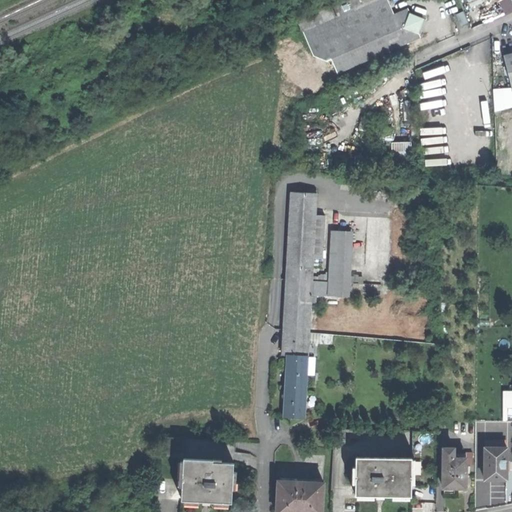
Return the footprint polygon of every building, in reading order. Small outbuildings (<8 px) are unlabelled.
[(333,0),(296,16),(303,32),(317,26),(375,0),(333,0)] [(345,53),(351,67),(388,51),(420,37),(417,29),(416,27),(414,27),(416,23),(413,15),(408,15),(410,12),(408,9),(406,4),(393,10),(388,0),(375,0),(317,26),(328,50),(341,55),(345,53)] [(511,10),(511,0),(498,0),(505,14),(511,10)] [(416,27),(417,29),(422,14),(408,9),(410,12),(408,15),(413,15),(416,23),(414,27),(416,27)] [(461,26),(467,23),(462,12),(456,15),(461,26)] [(337,73),(351,67),(345,53),(341,55),(328,50),(317,26),(303,32),(313,56),(327,61),(331,59),(337,73)] [(376,151),(391,150),(391,137),(376,137),(376,151)] [(392,146),(393,164),(411,164),(410,145),(402,145),(392,146)] [(285,313),(283,355),(287,355),(308,357),(311,303),(312,277),(313,258),(315,215),(316,193),(291,192),(289,230),(285,313)] [(325,216),(315,215),(313,258),(323,259),(325,216)] [(335,233),(332,277),(331,296),(348,297),(351,234),(335,233)] [(332,277),(312,277),(311,303),(316,303),(316,295),(331,296),(332,277)] [(305,418),(308,357),(287,355),(284,417),(305,418)] [(340,410),(340,420),(359,420),(359,410),(340,410)] [(334,429),(334,444),(351,444),(351,438),(365,438),(365,429),(334,429)] [(413,430),(412,457),(437,458),(438,430),(413,430)] [(167,457),(182,458),(183,439),(168,438),(167,457)] [(496,479),(507,479),(507,447),(486,447),(485,478),(496,479)] [(444,448),(444,457),(453,458),(453,448),(444,448)] [(383,496),(412,496),(412,457),(357,456),(356,484),(352,484),(351,494),(356,494),(356,497),(367,497),(367,496),(383,496)] [(455,486),(465,487),(466,465),(466,458),(453,458),(444,457),(443,486),(444,486),(455,486)] [(205,503),(232,504),(234,464),(213,463),(213,461),(183,459),(181,502),(205,503)] [(278,481),(276,511),(322,511),(324,483),(278,481)]
